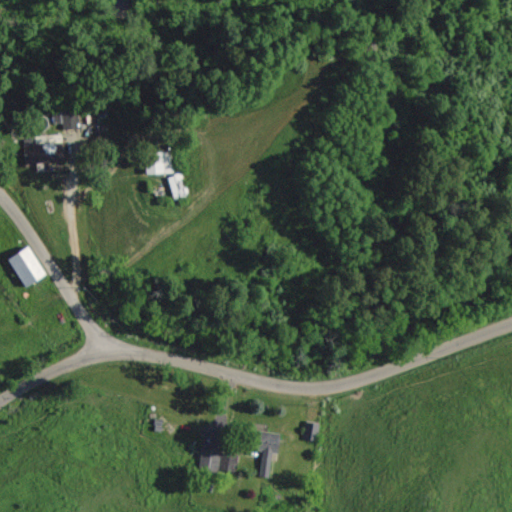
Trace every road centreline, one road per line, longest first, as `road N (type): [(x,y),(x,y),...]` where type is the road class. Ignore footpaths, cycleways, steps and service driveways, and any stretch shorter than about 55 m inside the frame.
road 1 (residential): [(0,399),(107,350),(320,386),(511,321)]
road 2 (residential): [(107,350),(0,196)]
